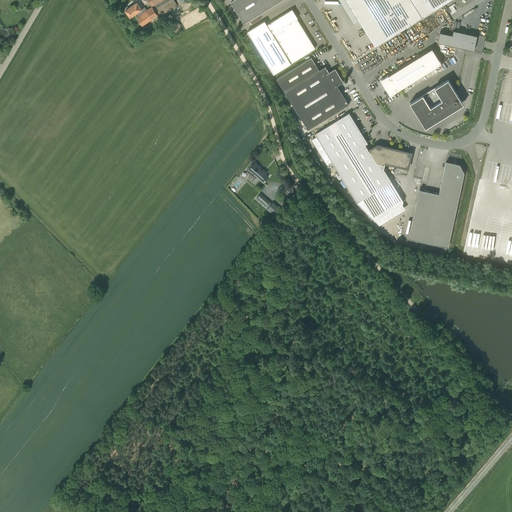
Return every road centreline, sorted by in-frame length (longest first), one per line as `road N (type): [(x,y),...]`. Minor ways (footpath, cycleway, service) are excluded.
road 1 (track): [(501,406),(287,170),(263,95),(205,0)]
road 2 (unclassified): [(511,0),(483,119),(452,146),(387,123),(308,0)]
road 3 (unknown): [(498,55),(473,56),(462,104),(443,121),(423,127),(402,111)]
